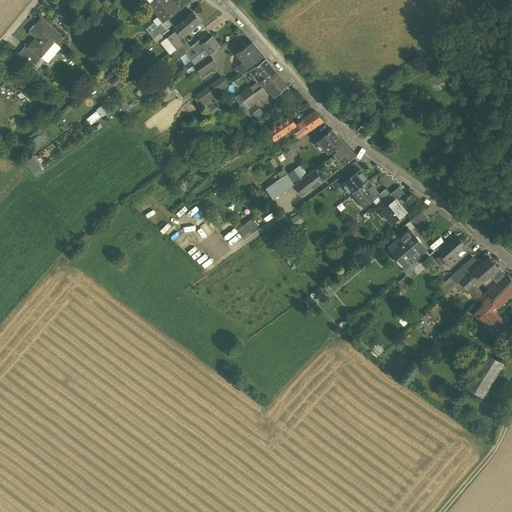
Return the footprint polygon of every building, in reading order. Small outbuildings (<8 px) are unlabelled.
[(179,9),(171,0),(158,0),(150,6),(163,22),(179,9)] [(193,13),(174,28),(176,31),(181,36),(199,21),(193,13)] [(63,38),(41,20),(30,33),(36,38),(28,47),(41,58),(54,43),(57,45),(63,38)] [(166,29),(161,23),(152,30),(157,36),(166,29)] [(176,31),(167,38),(171,44),(181,36),(176,31)] [(181,36),(171,44),(176,50),(186,42),(181,36)] [(190,47),(184,52),(191,60),(205,49),(201,45),(206,41),(203,37),(190,47)] [(206,41),(201,45),(205,49),(209,55),(220,46),(212,37),(206,41)] [(176,50),(172,53),(177,58),(184,52),(190,47),(186,42),(176,50)] [(252,43),(236,53),(240,58),(240,59),(244,63),(260,52),(252,43)] [(34,55),(24,47),(20,52),(30,60),(34,55)] [(260,52),(244,63),(245,65),(239,70),(243,75),(249,70),(265,58),(260,52)] [(209,55),(194,65),(198,69),(201,75),(216,64),(209,55)] [(265,58),(249,70),(263,87),(264,86),(279,75),(265,58)] [(194,65),(186,71),(189,75),(198,69),(194,65)] [(279,75),(264,86),(268,90),(274,97),(288,86),(279,75)] [(222,77),(197,96),(203,104),(210,99),(228,86),(222,77)] [(255,93),(251,96),(255,100),(266,92),(265,91),(268,90),(264,86),(263,87),(255,93)] [(250,87),(239,95),(244,102),(251,96),(255,93),(250,87)] [(244,102),(239,95),(235,98),(240,104),(244,102)] [(251,96),(244,102),(246,105),(249,109),(257,102),(255,100),(251,96)] [(210,99),(203,104),(207,109),(213,104),(210,99)] [(218,111),(213,104),(207,109),(212,116),(218,111)] [(90,124),(106,112),(102,106),(85,117),(90,124)] [(295,126),(292,128),(298,138),(323,121),(315,112),(295,126)] [(290,118),(269,132),(275,140),(292,128),(295,126),(290,118)] [(359,122),(354,128),(360,132),(364,126),(364,122),(362,121),(359,122)] [(331,129),(317,142),(328,154),(327,154),(328,154),(331,152),(343,141),(342,141),(332,130),(332,129),(331,129)] [(343,141),(331,152),(334,155),(340,161),(343,166),(355,155),(343,141)] [(334,155),(325,162),(330,169),(333,167),(340,161),(334,155)] [(24,162),(35,177),(43,171),(32,156),(24,162)] [(330,169),(325,162),(315,170),(323,181),(332,174),(328,171),(330,169)] [(307,176),(300,165),(287,174),(294,185),(307,176)] [(349,178),(342,184),(350,195),(353,193),(368,180),(360,169),(349,178)] [(323,181),(315,170),(307,176),(294,185),(303,196),(323,181)] [(345,173),(330,184),(335,190),(342,184),(349,178),(345,173)] [(273,199),(294,185),(287,174),(266,189),(273,199)] [(368,180),(353,193),(364,207),(377,197),(379,194),(368,180)] [(390,192),(395,198),(403,192),(399,186),(390,192)] [(381,202),(390,194),(386,189),(379,194),(377,197),(381,202)] [(381,202),(385,207),(395,199),(391,194),(390,194),(381,202)] [(385,207),(381,210),(392,223),(406,212),(395,199),(385,207)] [(242,236),(256,225),(251,217),(236,229),(242,236)] [(420,226),(414,218),(410,221),(417,229),(420,226)] [(417,239),(408,229),(388,247),(394,254),(395,253),(401,260),(405,256),(411,263),(425,251),(415,240),(417,239)] [(456,237),(438,252),(440,254),(436,258),(442,265),(447,261),(450,265),(459,257),(456,253),(464,246),(456,237)] [(425,251),(411,263),(415,268),(429,256),(425,251)] [(474,257),(451,278),(456,284),(479,263),(474,257)] [(489,258),(472,272),(478,278),(482,283),(498,268),(489,258)] [(500,270),(491,277),(496,282),(503,275),(500,270)] [(472,272),(461,283),(467,289),(472,284),(478,278),(472,272)] [(496,282),(484,294),(491,300),(490,301),(496,307),(511,292),(511,290),(511,282),(504,274),(503,275),(496,282)] [(472,284),(467,289),(475,299),(481,294),(472,284)] [(496,307),(490,301),(491,300),(484,294),(479,299),(485,305),(476,314),(499,339),(508,329),(492,312),(496,307)] [(504,362),(487,352),(465,387),(482,398),(504,362)]
